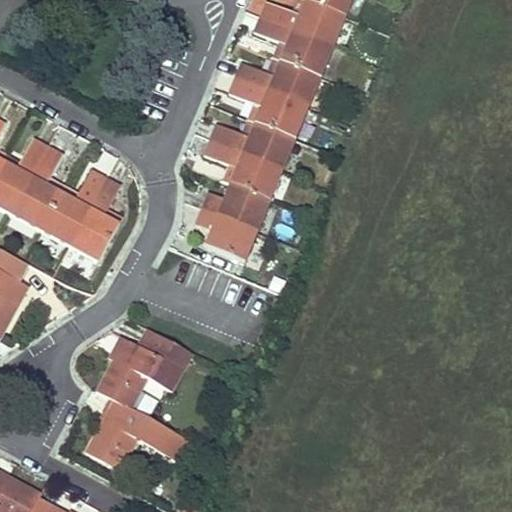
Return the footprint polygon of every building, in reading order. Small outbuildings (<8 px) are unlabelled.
[(304,1),(301,0),(297,0),(292,14),(298,16),(304,1)] [(351,0),(304,0),(304,1),(345,18),(351,0)] [(292,14),(266,3),(260,18),(332,48),(345,18),(304,1),(298,16),(292,14)] [(332,48),(260,18),(253,34),(280,44),(286,47),(279,63),(320,79),(332,48)] [(280,44),(273,60),(279,63),(286,47),(280,44)] [(279,63),(273,60),(267,76),(273,78),(279,63)] [(267,76),(241,65),(234,80),(307,110),(320,79),(279,63),(273,78),(267,76)] [(307,110),(234,80),(228,96),(254,106),(260,109),(254,124),(294,141),(307,110)] [(254,106),(248,122),(254,124),(260,109),(254,106)] [(254,124),(248,122),(242,137),(248,139),(254,124)] [(216,126),(209,141),(282,172),(294,141),(254,124),(248,139),(242,137),(216,126)] [(1,163),(0,165),(0,211),(10,217),(47,148),(33,140),(19,165),(16,171),(1,163)] [(282,172),(209,141),(203,157),(229,168),(235,170),(229,185),(235,187),(269,202),(282,172)] [(47,148),(10,217),(39,233),(59,195),(45,187),(48,181),(61,156),(47,148)] [(16,171),(19,165),(4,157),(1,163),(16,171)] [(235,170),(229,168),(223,183),(229,185),(235,170)] [(59,195),(39,233),(68,249),(105,180),(91,172),(77,197),(74,202),(59,195)] [(105,180),(68,249),(97,265),(118,226),(103,218),(106,213),(120,188),(105,180)] [(48,181),(45,187),(59,195),(62,189),(48,181)] [(229,185),(223,200),(229,202),(235,187),(229,185)] [(207,194),(201,210),(256,233),(269,202),(235,187),(229,202),(223,200),(207,194)] [(62,189),(59,195),(74,202),(77,197),(62,189)] [(201,210),(194,226),(210,233),(215,235),(209,250),(244,265),(256,233),(201,210)] [(103,218),(118,226),(121,221),(106,213),(103,218)] [(215,235),(210,233),(204,248),(209,250),(215,235)] [(0,340),(14,315),(18,308),(11,305),(14,299),(21,302),(29,289),(19,284),(28,267),(0,252),(0,340)] [(11,305),(18,308),(21,302),(14,299),(11,305)] [(113,361),(95,393),(113,403),(131,412),(147,381),(171,394),(192,355),(146,330),(137,347),(124,341),(116,355),(123,358),(119,364),(113,361)] [(123,358),(116,355),(113,361),(119,364),(123,358)] [(131,412),(113,403),(106,416),(112,419),(109,425),(103,422),(97,432),(85,455),(120,474),(137,442),(177,464),(188,443),(131,412)] [(103,422),(109,425),(112,419),(106,416),(103,422)] [(0,476),(1,474),(0,473),(0,511),(30,511),(37,500),(39,495),(12,480),(7,478),(3,484),(0,482),(0,476)] [(60,511),(58,511),(37,500),(30,511),(60,511)]
